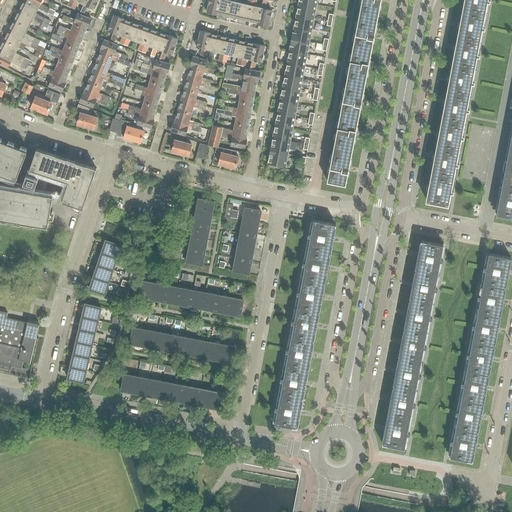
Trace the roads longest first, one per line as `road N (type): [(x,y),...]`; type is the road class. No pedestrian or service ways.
road 1 (residential): [(404,0),(363,200),(344,207),(284,196)]
road 2 (residential): [(40,399),(112,153)]
road 3 (residential): [(239,436),(284,196)]
road 4 (residential): [(402,218),(437,10)]
road 5 (unclassified): [(239,436),(40,399)]
road 6 (residential): [(246,188),(276,38)]
road 7 (residential): [(151,163),(193,18)]
road 8 (residential): [(484,502),(511,359)]
road 9 (residential): [(55,135),(109,0)]
road 10 (residential): [(367,380),(394,242)]
road 11 (residential): [(359,240),(333,375)]
